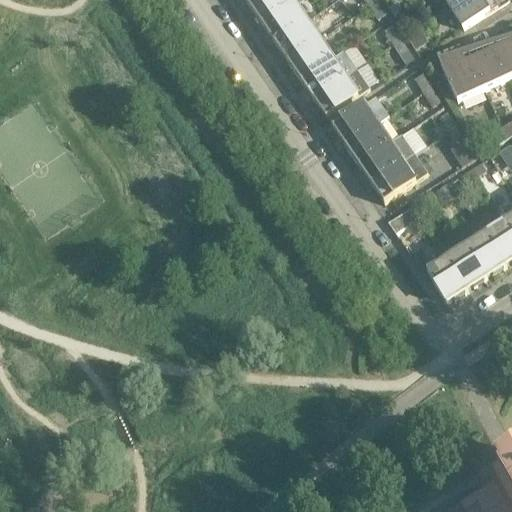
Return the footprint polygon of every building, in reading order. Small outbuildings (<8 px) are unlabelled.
[(262,0),(242,0),(249,10),(262,0)] [(293,7),(288,0),(262,0),(249,10),(261,28),(293,7)] [(377,5),(373,0),(362,0),(369,10),(377,5)] [(443,0),(464,32),(498,11),(491,0),(443,0)] [(386,19),(377,5),(369,10),(378,24),(386,19)] [(402,17),(396,6),(389,10),(396,21),(402,17)] [(306,26),(293,7),(261,28),(274,47),(306,26)] [(319,44),(306,26),(274,47),(287,66),(319,44)] [(401,43),(393,30),(385,35),(393,49),(401,43)] [(425,45),(420,37),(412,42),(417,50),(425,45)] [(410,57),(401,43),(393,49),(402,62),(410,57)] [(332,63),(319,44),(287,66),(300,85),(332,63)] [(511,82),(511,46),(497,53),(511,83),(511,82)] [(511,83),(497,53),(471,65),(485,95),(511,83)] [(344,55),(332,63),(300,85),(313,104),(357,74),(344,55)] [(458,107),(485,95),(471,65),(463,69),(448,61),(440,69),(458,107)] [(370,93),(357,74),(313,104),(326,123),(370,93)] [(432,92),(423,78),(415,83),(424,97),(432,92)] [(440,106),(432,92),(424,97),(432,111),(440,106)] [(389,121),(375,101),(332,131),(345,151),(389,121)] [(456,130),(447,117),(439,122),(448,135),(456,130)] [(402,140),(389,121),(345,151),(358,169),(402,140)] [(511,139),(511,129),(510,126),(501,131),(508,142),(511,139)] [(465,144),(456,130),(448,135),(457,149),(465,144)] [(508,142),(501,131),(491,138),(498,148),(508,142)] [(415,158),(402,140),(358,169),(371,188),(415,158)] [(428,178),(415,158),(371,188),(384,208),(428,178)] [(487,175),(482,168),(472,174),(477,181),(487,175)] [(475,182),(471,176),(460,182),(465,189),(475,182)] [(450,187),(436,196),(446,210),(459,201),(450,187)] [(420,221),(413,211),(388,227),(390,229),(396,238),(420,221)] [(511,267),(511,238),(505,227),(485,240),(506,271),(511,267)] [(506,271),(485,240),(466,252),(486,284),(506,271)] [(486,284),(466,252),(447,264),(467,296),(486,284)] [(467,296),(447,264),(427,277),(447,308),(467,296)] [(511,511),(511,467),(505,472),(498,476),(503,485),(461,508),(462,511),(511,511)]
